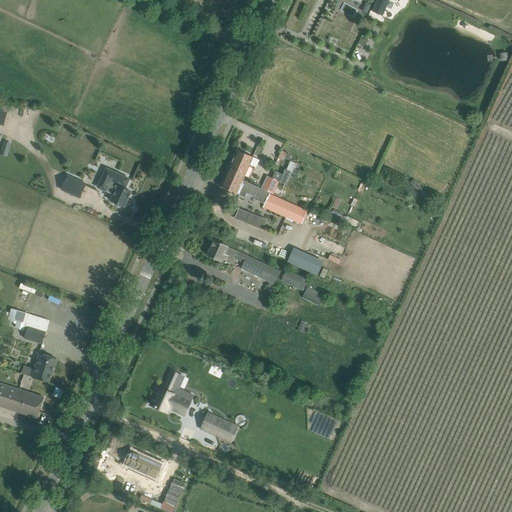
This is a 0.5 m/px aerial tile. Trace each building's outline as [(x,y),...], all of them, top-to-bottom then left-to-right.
[(378,0),(373,12),(382,16),(389,0),(378,0)] [(362,38),(359,43),(365,46),(368,41),(362,38)] [(4,141),(0,153),(0,154),(7,157),(11,143),(4,141)] [(256,167),(260,160),(238,150),(230,168),(236,171),(234,176),(243,180),(250,164),(256,167)] [(282,150),(278,158),(283,161),(284,158),(289,160),(291,155),(287,153),(282,150)] [(111,201),(125,207),(132,192),(125,189),(130,179),(106,168),(98,187),(114,195),(111,201)] [(243,180),(234,176),(236,171),(230,168),(221,187),(245,198),(247,193),(258,198),(257,200),(265,204),(264,207),(302,223),(307,212),(269,195),(270,193),(262,189),(243,180)] [(262,189),(270,193),(280,197),(285,184),(287,185),(292,172),(284,169),(282,175),(279,174),(277,180),(268,176),(262,189)] [(68,176),(62,189),(80,198),(86,184),(68,176)] [(255,227),(259,217),(242,210),(238,220),(255,227)] [(333,212),(330,218),(340,222),(342,216),(340,215),(333,212)] [(228,246),(224,244),(214,240),(208,255),(221,261),(225,254),(235,259),(235,258),(245,262),(242,269),(276,284),(282,272),(248,256),(248,254),(238,250),(238,251),(228,247),(228,246)] [(313,273),(314,271),(317,265),(296,254),(292,262),(313,273)] [(303,291),(309,278),(304,275),(303,277),(287,269),(281,280),(303,291)] [(22,284),(19,293),(34,298),(37,289),(22,284)] [(307,287),(303,297),(319,305),(324,295),(308,288),(307,287)] [(18,310),(15,318),(24,321),(26,313),(18,310)] [(301,320),(297,329),(303,332),(307,323),(301,320)] [(17,321),(15,328),(24,331),(27,323),(17,321)] [(46,332),(37,329),(30,327),(26,338),(43,344),(46,332)] [(57,359),(47,356),(40,354),(35,369),(24,365),(22,374),(33,377),(49,382),(57,359)] [(160,387),(152,405),(168,412),(170,408),(185,414),(193,396),(174,387),(180,375),(171,371),(163,389),(160,387)] [(245,388),(249,378),(241,375),(237,384),(233,383),(229,391),(239,395),(243,386),(245,388)] [(0,405),(21,413),(38,418),(44,398),(0,383),(0,405)] [(220,436),(225,427),(226,423),(208,414),(202,428),(220,436)] [(133,451),(126,465),(156,478),(162,464),(133,451)]
